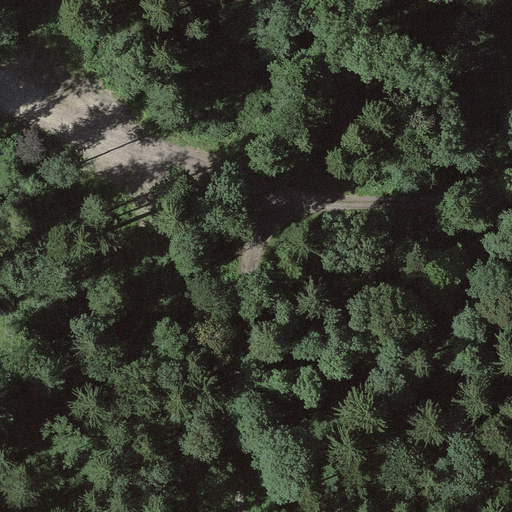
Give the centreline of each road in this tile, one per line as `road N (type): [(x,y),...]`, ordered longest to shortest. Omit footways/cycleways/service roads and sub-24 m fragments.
road 1 (track): [(0,99),(335,204),(444,203),(511,177)]
road 2 (track): [(231,511),(261,182)]
